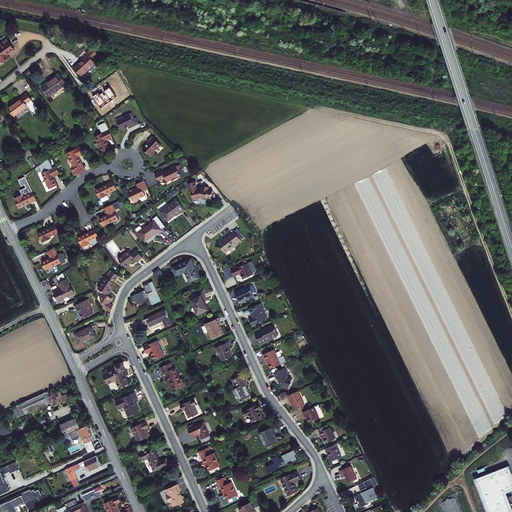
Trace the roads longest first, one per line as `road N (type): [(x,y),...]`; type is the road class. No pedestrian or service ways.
road 1 (residential): [(325,477),(267,393),(194,235)]
road 2 (secondary): [(432,0),(511,248)]
road 3 (residential): [(128,343),(205,511)]
road 4 (tertiary): [(72,363),(8,230)]
road 5 (residential): [(194,235),(126,287),(118,305),(123,333)]
road 6 (tertiary): [(139,511),(88,398)]
